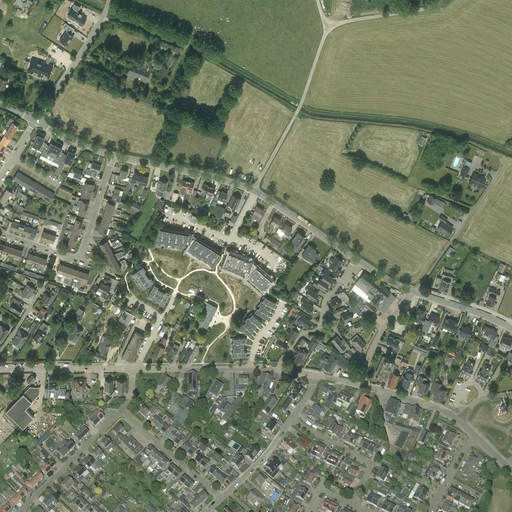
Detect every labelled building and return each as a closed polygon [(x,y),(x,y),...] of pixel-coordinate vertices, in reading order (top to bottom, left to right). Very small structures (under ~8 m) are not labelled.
[(75,11),(71,16),(74,18),(73,20),(81,25),(86,18),(81,14),(79,12),(79,13),(77,11),(80,6),(74,4),(72,6),(74,7),(73,9),(75,11)] [(63,22),(60,26),(68,31),(71,27),(63,22)] [(66,31),(60,41),(67,46),(73,36),(66,31)] [(127,72),(128,72),(127,74),(135,77),(136,76),(146,80),(150,71),(153,64),(153,63),(156,60),(158,57),(165,64),(167,62),(165,66),(161,65),(154,77),(156,78),(154,81),(160,84),(162,81),(163,82),(170,69),(176,57),(180,48),(161,41),(158,49),(169,53),(166,59),(156,49),(153,52),(150,55),(152,56),(147,61),(144,60),(141,67),(131,63),(127,72)] [(53,65),(32,58),(27,72),(48,79),(53,65)] [(186,97),(189,89),(181,85),(178,93),(186,97)] [(7,125),(6,126),(14,132),(18,125),(12,122),(9,127),(7,125)] [(5,128),(7,130),(4,135),(10,138),(14,132),(6,126),(5,128)] [(0,138),(0,141),(6,145),(10,138),(4,135),(1,139),(0,138)] [(41,153),(44,147),(41,145),(44,139),(37,135),(37,136),(36,136),(34,139),(35,139),(32,146),(36,147),(34,150),(41,153)] [(49,159),(56,146),(56,145),(53,143),(52,144),(51,143),(48,150),(44,149),(41,155),(49,159)] [(56,146),(49,159),(59,164),(62,157),(58,156),(62,149),(61,148),(61,147),(58,146),(57,146),(56,146)] [(62,157),(59,164),(55,172),(60,175),(65,162),(71,165),(75,154),(69,151),(67,157),(63,155),(64,154),(62,158),(62,157)] [(92,162),(92,163),(89,162),(88,167),(90,168),(90,169),(91,169),(89,174),(95,177),(97,172),(98,172),(101,165),(92,162)] [(464,165),(460,174),(466,176),(469,168),(464,165)] [(73,167),(71,173),(81,177),(83,171),(73,167)] [(114,174),(114,177),(119,178),(119,179),(122,179),(123,179),(123,177),(126,178),(126,177),(127,170),(121,169),(120,175),(114,174)] [(20,184),(25,176),(17,171),(13,179),(20,184)] [(70,172),(67,176),(72,178),(80,181),(82,177),(81,177),(71,173),(70,172)] [(126,188),(125,191),(128,192),(129,187),(131,187),(132,187),(133,186),(134,184),(133,184),(134,183),(138,184),(137,189),(139,183),(141,175),(142,175),(134,172),(133,178),(131,183),(128,182),(126,188)] [(474,173),(470,182),(481,186),(485,177),(474,173)] [(139,183),(137,189),(140,190),(141,186),(142,186),(142,184),(146,185),(148,177),(141,175),(139,183)] [(25,176),(20,184),(28,188),(32,180),(25,176)] [(32,180),(28,188),(27,190),(29,191),(30,190),(35,193),(40,185),(32,180)] [(159,180),(158,188),(157,194),(166,196),(167,190),(165,190),(166,190),(167,181),(159,180)] [(180,191),(179,192),(185,194),(186,189),(188,181),(182,180),(180,191)] [(82,184),(80,188),(92,191),(94,185),(85,182),(84,185),(82,184)] [(207,193),(209,186),(204,184),(200,194),(204,196),(205,193),(207,193)] [(40,185),(35,193),(42,197),(47,189),(40,185)] [(59,189),(71,195),(73,191),(61,186),(59,189)] [(215,188),(209,186),(207,193),(208,194),(207,197),(211,199),(215,188)] [(80,188),(79,192),(81,193),(80,195),(90,198),(92,191),(80,188)] [(115,188),(111,199),(120,202),(121,196),(119,195),(120,190),(115,188)] [(14,194),(11,192),(6,189),(3,194),(8,198),(10,195),(12,197),(14,194)] [(47,189),(42,197),(50,202),(54,194),(47,189)] [(213,200),(211,204),(215,206),(216,204),(217,202),(218,198),(223,201),(225,202),(227,198),(225,198),(227,193),(221,191),(220,194),(217,193),(213,200)] [(8,198),(3,194),(0,199),(0,200),(7,205),(9,202),(6,200),(8,198)] [(236,209),(241,199),(232,195),(228,205),(236,209)] [(431,195),(427,202),(433,205),(434,202),(438,204),(440,200),(437,198),(436,199),(431,195)] [(79,200),(76,206),(80,207),(80,208),(87,210),(89,203),(82,201),(79,200)] [(16,203),(14,201),(12,204),(18,207),(18,209),(22,211),(24,208),(16,203)] [(139,211),(141,205),(133,201),(130,207),(139,211)] [(107,202),(106,208),(113,210),(116,211),(117,209),(114,208),(115,204),(107,202)] [(257,206),(253,212),(251,216),(260,221),(264,213),(262,212),(263,210),(264,209),(260,207),(260,208),(257,206)] [(218,212),(216,215),(221,218),(226,208),(223,207),(220,213),(218,212)] [(106,208),(104,214),(111,216),(112,213),(115,214),(116,211),(113,210),(106,208)] [(104,214),(102,220),(109,222),(110,220),(111,216),(104,214)] [(438,219),(442,221),(437,228),(448,235),(453,227),(445,222),(448,219),(441,215),(438,219)] [(271,222),(269,226),(271,228),(274,224),(277,226),(281,220),(274,216),(271,222)] [(76,219),(74,225),(81,228),(83,222),(76,219)] [(102,220),(100,226),(107,228),(109,222),(102,220)] [(13,221),(10,228),(16,230),(19,223),(13,221)] [(19,223),(16,230),(23,232),(25,225),(19,223)] [(269,242),(278,249),(278,248),(282,251),(292,236),(289,234),(290,232),(289,231),(292,228),(285,223),(281,230),(284,232),(281,236),(284,238),(281,243),(272,238),(269,242)] [(25,225),(23,232),(29,234),(31,227),(25,225)] [(74,225),(72,231),(79,234),(81,228),(74,225)] [(100,226),(98,232),(106,234),(107,228),(100,226)] [(167,228),(160,226),(157,240),(164,241),(167,228)] [(31,227),(29,234),(35,236),(37,229),(31,227)] [(174,229),(167,228),(164,241),(171,243),(174,229)] [(181,231),(174,229),(171,243),(178,244),(181,231)] [(72,231),(70,238),(77,240),(79,234),(72,231)] [(186,243),(188,232),(181,231),(178,244),(177,246),(185,248),(186,243)] [(47,240),(49,234),(43,232),(41,238),(47,240)] [(293,239),(291,242),(294,244),(297,246),(295,248),(294,250),(297,252),(301,246),(299,244),(303,238),(304,236),(298,232),(293,239)] [(49,234),(47,240),(53,242),(55,236),(49,234)] [(196,237),(188,251),(194,255),(195,253),(203,241),(196,237)] [(70,238),(68,244),(75,246),(77,240),(70,238)] [(102,250),(109,246),(107,241),(99,244),(102,250)] [(203,241),(195,253),(201,257),(209,245),(203,241)] [(4,245),(2,252),(5,253),(8,254),(10,247),(4,245)] [(209,245),(201,257),(207,261),(215,248),(209,245)] [(298,254),(297,256),(302,259),(304,256),(313,263),(319,255),(314,252),(316,249),(308,245),(305,249),(302,247),(298,254)] [(109,246),(102,250),(105,255),(112,252),(109,246)] [(10,247),(8,254),(14,256),(16,249),(10,247)] [(449,255),(453,249),(450,247),(445,253),(449,255)] [(215,248),(207,261),(213,264),(221,252),(215,248)] [(16,249),(14,256),(20,258),(22,251),(16,249)] [(236,253),(229,251),(224,264),(230,266),(236,253)] [(112,252),(105,255),(108,261),(122,254),(121,252),(117,254),(116,253),(114,255),(112,252)] [(122,254),(108,261),(110,267),(118,263),(116,260),(119,259),(119,258),(123,256),(123,257),(128,254),(126,252),(122,254)] [(28,253),(26,260),(32,262),(34,255),(28,253)] [(242,256),(236,253),(230,266),(237,269),(242,256)] [(34,255),(32,262),(38,264),(41,257),(34,255)] [(245,269),(249,259),(242,256),(237,269),(236,271),(243,274),(245,269)] [(329,261),(331,263),(329,266),(333,269),(331,271),(338,276),(342,270),(338,268),(343,261),(336,256),(333,259),(331,258),(329,261)] [(41,257),(38,264),(44,266),(47,259),(41,257)] [(502,272),(505,264),(499,262),(496,270),(502,272)] [(121,268),(118,263),(110,267),(113,272),(121,268)] [(258,263),(247,275),(252,280),(263,268),(258,263)] [(59,264),(57,272),(60,273),(57,283),(60,283),(60,281),(63,274),(65,266),(59,264)] [(65,266),(63,274),(66,275),(63,284),(65,285),(66,283),(71,268),(65,266)] [(142,266),(133,273),(135,277),(143,271),(145,270),(142,266)] [(71,268),(66,283),(68,284),(71,276),(74,278),(77,270),(71,268)] [(263,268),(252,280),(258,285),(269,273),(263,268)] [(321,279),(328,284),(329,285),(333,279),(328,275),(329,272),(324,269),(321,274),(323,276),(321,279)] [(77,270),(74,278),(78,279),(75,286),(78,287),(83,272),(77,270)] [(143,271),(135,277),(138,280),(146,275),(143,271)] [(443,271),(441,278),(437,277),(435,283),(440,284),(439,289),(447,291),(450,282),(444,280),(445,277),(451,278),(452,274),(443,271)] [(83,272),(78,287),(80,288),(82,280),(86,282),(89,274),(83,272)] [(364,272),(354,284),(368,296),(367,297),(371,300),(370,300),(369,302),(379,309),(383,312),(393,301),(396,297),(392,294),(392,293),(372,277),(372,278),(365,272),(364,272)] [(269,273),(258,285),(263,290),(274,278),(269,273)] [(146,275),(138,280),(140,284),(148,278),(146,275)] [(148,278),(140,284),(143,288),(153,281),(150,277),(148,278)] [(328,284),(321,279),(320,278),(318,281),(316,280),(312,285),(318,288),(319,286),(324,290),(328,284)] [(24,282),(24,283),(24,284),(26,285),(24,288),(32,292),(35,288),(32,286),(34,283),(30,281),(27,279),(25,282),(24,282)] [(101,292),(106,285),(101,282),(98,287),(95,284),(91,290),(95,293),(97,289),(101,292)] [(101,292),(102,292),(100,295),(107,300),(110,296),(107,293),(110,288),(106,285),(101,292)] [(154,285),(148,295),(152,297),(157,289),(158,287),(154,285)] [(309,285),(305,290),(308,291),(306,295),(314,300),(318,294),(313,291),(314,288),(309,285)] [(490,292),(489,295),(486,303),(487,303),(487,304),(489,305),(489,304),(493,305),(496,298),(495,298),(496,295),(498,296),(500,291),(491,287),(489,292),(490,292)] [(21,289),(18,294),(24,298),(26,295),(29,297),(32,292),(24,288),(22,290),(21,289)] [(43,296),(41,300),(47,304),(49,302),(51,303),(56,296),(55,296),(57,293),(52,289),(50,293),(50,292),(48,295),(45,293),(44,294),(43,296)] [(157,289),(152,297),(156,299),(161,291),(157,289)] [(202,298),(203,291),(195,289),(193,296),(202,298)] [(161,291),(156,299),(160,301),(164,293),(161,291)] [(164,293),(160,301),(164,304),(169,293),(165,291),(164,293)] [(338,297),(331,300),(334,307),(341,304),(340,301),(344,298),(347,302),(348,302),(350,307),(355,305),(351,300),(343,291),(336,294),(338,297)] [(10,308),(10,309),(13,312),(14,311),(18,313),(22,307),(19,305),(17,304),(19,301),(16,299),(13,297),(10,302),(13,304),(10,308)] [(265,297),(263,301),(271,305),(273,307),(275,303),(265,297)] [(304,297),(300,302),(303,304),(301,307),(309,313),(313,307),(308,303),(309,301),(304,297)] [(360,300),(355,304),(359,309),(364,305),(360,300)] [(263,301),(260,305),(269,309),(271,305),(263,301)] [(364,305),(364,306),(367,309),(365,311),(370,315),(372,312),(376,308),(369,302),(367,301),(364,305)] [(109,309),(119,313),(122,308),(112,303),(109,309)] [(206,305),(197,323),(207,328),(211,319),(216,309),(207,304),(206,305)] [(260,305),(258,308),(267,313),(269,309),(260,305)] [(350,311),(342,314),(345,321),(353,318),(352,315),(356,312),(359,316),(362,314),(359,310),(355,305),(350,307),(348,308),(350,311)] [(191,309),(191,311),(194,312),(199,315),(202,310),(196,307),(193,306),(191,309)] [(292,306),(287,315),(289,317),(293,311),(295,312),(297,309),(292,306)] [(258,308),(256,312),(266,318),(269,314),(267,313),(258,308)] [(423,316),(425,311),(418,308),(413,320),(420,322),(421,321),(423,323),(426,317),(423,316)] [(124,310),(120,320),(130,325),(135,314),(124,310)] [(300,318),(296,323),(300,326),(301,324),(306,327),(310,321),(305,317),(306,315),(301,311),(298,316),(300,318)] [(77,313),(73,320),(77,323),(82,316),(77,313)] [(252,314),(249,317),(256,324),(258,325),(261,322),(252,314)] [(431,314),(428,322),(433,324),(436,325),(439,317),(431,314)] [(249,317),(246,321),(254,327),(256,324),(249,317)] [(448,329),(452,320),(448,319),(448,320),(445,319),(442,327),(448,329)] [(455,322),(452,320),(448,329),(454,332),(457,324),(455,323),(455,322)] [(246,321),(243,324),(251,330),(254,327),(246,321)] [(364,326),(363,322),(353,325),(355,330),(364,326)] [(288,326),(291,328),(286,336),(292,340),(297,332),(293,329),(295,327),(290,323),(288,326)] [(9,330),(0,324),(0,340),(2,342),(9,330)] [(243,324),(240,328),(249,335),(252,332),(251,330),(243,324)] [(484,325),(482,330),(485,332),(484,334),(491,338),(493,339),(495,335),(497,332),(487,327),(488,326),(484,325)] [(44,326),(41,331),(39,330),(34,338),(35,339),(37,341),(38,340),(40,342),(46,334),(44,333),(47,328),(44,326)] [(67,337),(76,342),(83,331),(74,326),(67,337)] [(458,329),(456,333),(458,334),(459,335),(459,334),(461,335),(465,336),(468,338),(468,337),(469,338),(472,330),(469,329),(469,328),(466,326),(465,328),(462,327),(461,330),(458,329)] [(20,347),(28,335),(20,330),(12,342),(20,347)] [(132,362),(144,336),(134,331),(122,357),(132,362)] [(277,334),(275,336),(279,339),(276,344),(284,350),(287,345),(283,342),(285,339),(277,334)] [(405,334),(403,338),(415,343),(417,339),(405,334)] [(435,347),(440,336),(436,334),(431,345),(435,347)] [(160,341),(158,344),(157,344),(154,352),(160,355),(162,351),(163,352),(165,348),(164,347),(166,344),(165,343),(167,339),(163,336),(161,341),(160,341)] [(337,336),(331,341),(341,352),(346,348),(347,349),(348,350),(345,353),(350,359),(355,355),(350,349),(350,348),(349,347),(350,347),(346,342),(344,344),(337,336)] [(352,342),(351,342),(354,346),(355,345),(359,350),(366,345),(358,336),(352,342)] [(397,347),(399,340),(389,336),(386,343),(392,346),(391,349),(398,352),(399,348),(397,347)] [(503,336),(500,343),(502,344),(502,345),(505,347),(505,346),(507,347),(508,347),(507,349),(509,350),(511,346),(511,344),(509,344),(511,339),(508,337),(508,338),(503,336)] [(94,354),(93,356),(97,357),(98,357),(98,358),(99,358),(99,356),(101,357),(100,358),(105,360),(107,355),(105,354),(107,348),(110,350),(111,346),(108,345),(111,338),(110,338),(110,339),(106,337),(102,346),(100,345),(100,344),(99,344),(99,346),(98,345),(98,346),(97,350),(96,350),(97,350),(97,351),(96,350),(95,354),(94,354)] [(314,337),(312,340),(312,339),(307,346),(312,350),(317,343),(319,340),(314,337)] [(187,347),(180,359),(187,363),(193,350),(196,352),(198,346),(190,342),(189,342),(187,347)] [(172,347),(166,358),(172,361),(178,350),(177,350),(179,346),(174,343),(172,347)] [(486,352),(489,347),(482,343),(479,348),(486,352)] [(412,349),(420,351),(420,353),(426,356),(428,349),(414,344),(412,349)] [(496,351),(489,347),(486,352),(492,356),(496,351)] [(388,348),(384,359),(377,377),(386,380),(397,352),(388,348)] [(302,350),(294,361),(300,365),(305,357),(307,354),(302,350)] [(325,354),(320,361),(325,364),(323,367),(331,372),(336,363),(339,364),(338,365),(345,369),(352,363),(348,360),(342,356),(334,351),(332,353),(329,357),(325,354)] [(472,370),(475,363),(469,360),(465,366),(464,366),(461,372),(470,376),(473,370),(472,370)] [(487,374),(491,368),(484,365),(481,371),(480,371),(477,377),(486,381),(489,375),(487,374)] [(404,376),(401,385),(403,386),(403,387),(408,388),(409,383),(410,383),(411,379),(412,375),(413,373),(412,373),(407,372),(406,371),(405,373),(404,376)] [(392,372),(390,377),(388,381),(389,381),(388,384),(394,387),(397,379),(399,375),(392,372)] [(32,375),(26,380),(30,384),(36,378),(32,375)] [(187,375),(187,393),(187,399),(192,399),(192,402),(197,402),(197,383),(200,383),(200,375),(187,375)] [(262,375),(257,388),(256,392),(263,395),(262,398),(267,400),(270,391),(267,390),(272,378),(262,375)] [(426,379),(420,376),(416,384),(420,386),(418,391),(426,394),(429,384),(425,383),(426,379)] [(164,393),(165,391),(165,392),(172,382),(164,377),(158,387),(162,389),(160,393),(164,395),(165,393),(164,393)] [(45,387),(44,396),(50,396),(50,392),(54,392),(53,396),(58,397),(58,395),(65,395),(65,400),(69,400),(69,396),(65,395),(66,392),(66,388),(58,388),(59,381),(53,380),(53,379),(51,379),(50,380),(49,380),(48,387),(45,387)] [(75,388),(75,393),(80,393),(81,393),(82,393),(84,393),(85,394),(86,395),(86,394),(90,389),(87,387),(87,386),(86,385),(86,379),(76,379),(76,388),(75,388)] [(104,386),(104,389),(99,389),(100,395),(103,395),(103,393),(109,393),(109,390),(112,390),(112,380),(111,380),(109,380),(105,380),(105,386),(104,386)] [(118,380),(117,380),(117,389),(118,389),(118,393),(125,393),(125,389),(126,389),(126,381),(120,380),(118,380)] [(215,382),(208,394),(216,399),(217,399),(218,399),(220,395),(219,394),(223,387),(215,382)] [(302,390),(299,388),(300,386),(295,382),(292,387),(293,388),(291,390),(298,396),(302,390)] [(434,397),(443,400),(446,391),(440,389),(442,384),(435,382),(433,390),(436,391),(434,397)] [(26,390),(6,411),(23,428),(33,417),(25,409),(38,395),(39,389),(39,387),(37,387),(34,390),(30,386),(26,390)] [(326,387),(322,393),(329,397),(327,402),(332,404),(332,402),(333,403),(337,395),(334,394),(335,391),(331,388),(330,390),(326,387)] [(288,394),(290,395),(288,398),(287,398),(287,399),(292,402),(292,401),(294,402),(298,396),(291,390),(288,394)] [(337,395),(333,403),(336,404),(337,402),(342,405),(348,395),(342,392),(339,397),(337,395)] [(342,405),(342,406),(348,409),(346,412),(349,414),(353,405),(350,404),(351,404),(353,398),(348,395),(342,405)] [(270,397),(261,411),(267,415),(277,402),(270,397)] [(204,398),(199,406),(204,408),(208,401),(204,398)] [(180,409),(173,420),(175,422),(178,424),(180,426),(184,429),(194,413),(190,411),(194,405),(190,402),(184,399),(179,408),(180,409)] [(220,403),(213,415),(227,423),(235,410),(231,407),(226,404),(226,399),(222,399),(219,403),(220,403)] [(292,402),(287,399),(280,409),(285,412),(292,402)] [(358,409),(356,412),(359,414),(361,415),(360,417),(364,419),(365,417),(371,404),(363,399),(358,408),(358,409)] [(391,427),(396,418),(401,405),(390,401),(385,414),(392,416),(388,425),(391,427)] [(151,406),(147,411),(144,408),(139,413),(145,419),(149,413),(152,416),(156,410),(151,406)] [(313,406),(310,411),(320,416),(322,412),(324,413),(325,411),(326,409),(323,408),(320,406),(319,409),(315,406),(313,406)] [(414,413),(415,409),(409,408),(409,406),(407,406),(406,407),(402,406),(399,414),(403,415),(407,416),(408,415),(409,415),(408,421),(410,421),(411,416),(412,416),(413,413),(414,413)] [(421,411),(415,409),(414,413),(413,413),(412,416),(411,416),(410,421),(417,423),(421,411)] [(98,412),(99,413),(94,418),(99,423),(104,418),(103,417),(103,416),(101,414),(103,413),(100,410),(98,412)] [(156,418),(151,424),(155,428),(165,416),(162,419),(158,416),(161,412),(158,410),(153,415),(156,418)] [(310,411),(307,417),(316,421),(315,422),(314,425),(320,429),(322,425),(318,423),(320,421),(318,420),(320,416),(310,411)] [(168,418),(165,416),(155,428),(159,431),(164,426),(163,425),(165,423),(164,422),(168,418)] [(94,418),(90,422),(89,421),(87,423),(89,426),(91,425),(92,427),(93,426),(95,428),(99,423),(94,418)] [(270,422),(265,429),(262,427),(260,429),(267,433),(268,431),(271,433),(276,426),(275,425),(277,422),(272,419),(270,422)] [(331,420),(327,428),(330,430),(329,433),(328,434),(331,435),(331,434),(333,435),(337,428),(337,427),(339,425),(337,424),(337,423),(334,421),(331,420)] [(400,434),(394,447),(402,451),(398,458),(405,462),(409,455),(419,434),(420,431),(416,430),(413,429),(410,428),(412,423),(409,423),(408,428),(396,424),(395,429),(394,432),(400,434)] [(240,432),(226,424),(224,428),(229,431),(229,430),(234,433),(235,431),(239,434),(240,432)] [(50,434),(57,427),(55,425),(48,432),(50,434)] [(82,428),(83,429),(79,433),(84,438),(88,434),(87,432),(87,431),(86,430),(87,428),(84,425),(82,428)] [(125,432),(123,429),(119,425),(112,432),(116,436),(119,438),(118,439),(123,444),(136,457),(143,450),(130,437),(127,440),(123,435),(122,436),(119,433),(120,432),(122,434),(125,432)] [(164,426),(159,431),(164,436),(169,430),(171,428),(168,425),(166,427),(164,426)] [(333,435),(333,436),(338,439),(338,438),(341,433),(344,435),(347,429),(342,426),(339,425),(337,427),(337,428),(333,435)] [(447,432),(445,436),(446,436),(445,437),(453,442),(456,436),(451,434),(453,431),(446,427),(445,431),(448,432),(448,433),(447,432)] [(345,442),(350,445),(355,435),(350,433),(350,432),(348,430),(345,435),(348,437),(345,442)] [(175,431),(173,433),(168,439),(173,443),(178,437),(180,435),(175,431)] [(79,433),(74,437),(73,437),(71,439),(74,442),(75,440),(77,442),(77,441),(79,443),(84,438),(79,433)] [(180,439),(178,437),(173,443),(177,447),(182,442),(184,444),(191,435),(188,433),(184,439),(181,437),(180,439)] [(419,443),(425,445),(429,435),(423,433),(419,443)] [(184,444),(186,446),(181,450),(186,454),(191,449),(189,447),(191,445),(189,443),(193,437),(191,435),(184,444)] [(355,435),(350,445),(355,448),(358,443),(360,444),(362,438),(360,437),(359,438),(355,435)] [(302,436),(298,441),(306,449),(311,443),(302,436)] [(439,441),(437,444),(444,448),(446,444),(449,446),(451,447),(453,442),(445,437),(445,438),(444,438),(442,442),(443,442),(442,443),(439,441)] [(101,443),(101,444),(100,445),(108,452),(111,449),(112,449),(114,451),(118,447),(113,441),(110,444),(106,439),(103,442),(101,443)] [(364,439),(360,446),(363,447),(361,451),(365,453),(366,451),(368,452),(371,445),(366,442),(367,441),(364,439)] [(296,448),(293,446),(290,443),(290,444),(286,440),(281,446),(285,450),(283,453),(286,455),(286,454),(290,456),(296,448)] [(56,442),(54,443),(58,448),(56,451),(58,453),(63,458),(69,453),(62,446),(62,445),(57,441),(56,442)] [(66,441),(62,445),(62,446),(69,453),(74,447),(70,442),(68,441),(66,441)] [(239,455),(243,450),(232,441),(228,446),(239,455)] [(371,445),(368,452),(370,453),(369,455),(372,457),(374,453),(376,454),(380,448),(377,447),(377,448),(376,448),(373,446),(375,444),(375,443),(373,442),(372,442),(371,445)] [(311,445),(308,451),(311,452),(310,455),(315,457),(321,446),(316,444),(314,447),(311,445)] [(321,446),(315,457),(319,459),(321,456),(322,457),(325,459),(326,455),(323,454),(326,449),(325,448),(325,447),(323,446),(322,445),(321,446)] [(253,446),(245,456),(252,461),(260,452),(253,446)] [(439,451),(438,454),(439,455),(438,455),(446,459),(449,455),(449,454),(444,452),(445,449),(440,446),(438,449),(441,450),(440,451),(439,451)] [(145,453),(143,455),(148,459),(150,457),(149,457),(154,451),(150,447),(145,453)] [(193,450),(191,449),(186,454),(191,458),(196,453),(195,452),(197,450),(195,448),(193,450)] [(49,457),(42,450),(40,453),(46,459),(49,457)] [(98,461),(100,458),(101,458),(103,456),(97,450),(92,455),(98,461)] [(154,451),(149,457),(150,457),(154,461),(159,455),(154,451)] [(325,459),(324,461),(326,462),(326,463),(331,466),(337,455),(332,452),(329,457),(326,455),(325,459)] [(202,454),(200,456),(195,462),(199,466),(204,460),(202,459),(204,456),(202,454)] [(154,461),(152,463),(154,465),(156,462),(159,465),(164,459),(159,455),(154,461)] [(337,455),(331,466),(336,468),(339,469),(342,463),(340,461),(342,457),(337,455)] [(435,460),(434,463),(439,466),(441,463),(443,464),(444,465),(446,459),(438,455),(438,456),(437,456),(435,459),(436,460),(435,460)] [(226,456),(223,460),(225,462),(226,463),(227,464),(229,466),(231,464),(238,470),(241,466),(240,466),(244,461),(237,456),(233,460),(230,457),(229,458),(226,456)] [(469,459),(468,463),(477,468),(479,462),(480,463),(482,460),(476,457),(475,459),(471,457),(469,456),(468,459),(469,459)] [(272,459),(269,463),(277,470),(280,466),(283,468),(286,464),(279,458),(276,462),(272,459)] [(55,467),(51,462),(50,460),(48,460),(46,462),(43,459),(41,461),(51,471),(55,467)] [(94,464),(93,464),(88,459),(83,464),(89,470),(91,467),(95,472),(100,467),(101,468),(102,468),(97,463),(95,465),(94,464)] [(158,473),(153,479),(156,481),(160,476),(161,475),(162,473),(160,472),(163,469),(168,463),(164,459),(159,465),(157,467),(160,470),(158,473)] [(206,462),(204,460),(199,466),(204,470),(209,464),(208,464),(210,462),(208,459),(206,462)] [(51,471),(41,461),(39,463),(41,465),(39,468),(42,471),(42,470),(47,475),(51,471)] [(139,467),(132,462),(130,464),(136,470),(139,467)] [(277,470),(269,463),(265,468),(269,471),(266,474),(273,480),(276,476),(273,474),(277,470)] [(430,463),(427,470),(438,476),(440,472),(438,470),(434,469),(436,466),(434,465),(430,463)] [(464,466),(463,468),(474,473),(477,468),(468,463),(466,467),(464,466)] [(167,472),(165,474),(168,476),(169,474),(171,476),(176,470),(176,469),(174,468),(172,466),(167,472)] [(222,475),(217,481),(222,485),(227,479),(225,478),(227,475),(229,472),(231,474),(233,471),(229,467),(222,475)] [(79,468),(74,473),(77,476),(74,478),(80,483),(84,479),(82,477),(84,474),(79,469),(79,468)] [(213,468),(208,473),(213,477),(218,472),(213,468)] [(344,471),(342,474),(349,478),(351,475),(355,478),(356,478),(359,472),(357,471),(357,470),(354,468),(353,469),(351,468),(350,469),(348,468),(348,469),(346,472),(344,471)] [(463,471),(461,475),(462,475),(466,477),(464,480),(470,483),(472,480),(471,479),(474,473),(463,468),(462,470),(463,471)] [(307,469),(303,476),(313,482),(316,477),(311,475),(313,472),(307,469)] [(388,469),(386,471),(381,469),(379,474),(387,478),(389,473),(391,474),(393,471),(388,469)] [(171,476),(173,477),(171,479),(174,482),(176,479),(176,480),(181,474),(176,470),(171,476)] [(425,474),(423,478),(428,481),(430,478),(431,479),(435,481),(438,476),(427,470),(427,471),(425,474)] [(36,473),(38,475),(34,480),(38,484),(43,479),(40,475),(41,474),(38,471),(36,473)] [(218,472),(213,477),(217,481),(222,475),(218,472)] [(341,475),(340,477),(341,477),(340,478),(343,479),(345,480),(344,482),(342,485),(344,486),(344,487),(347,488),(348,488),(350,489),(353,483),(348,480),(349,478),(342,474),(342,475),(341,475)] [(387,478),(379,474),(376,479),(381,481),(379,484),(385,486),(386,484),(384,483),(387,478)] [(256,479),(257,480),(256,480),(258,483),(261,487),(262,485),(264,487),(266,490),(270,486),(265,482),(266,481),(261,475),(258,478),(257,477),(256,479)] [(300,481),(299,484),(304,487),(305,485),(311,487),(313,482),(303,476),(300,481)] [(179,483),(180,483),(178,485),(180,487),(182,485),(184,487),(189,481),(184,477),(179,483)] [(68,479),(64,482),(71,489),(73,486),(75,489),(79,485),(75,481),(72,483),(68,479)] [(34,480),(29,484),(27,482),(25,484),(28,487),(29,486),(32,489),(38,484),(34,480)] [(184,487),(186,488),(184,490),(186,493),(188,490),(188,491),(193,485),(189,481),(184,487)] [(64,482),(61,486),(65,490),(63,492),(68,497),(71,493),(72,494),(73,494),(74,492),(71,489),(64,482)] [(172,482),(166,489),(168,492),(175,484),(172,482)] [(273,482),(271,485),(279,491),(278,493),(280,495),(284,490),(273,482)] [(297,488),(295,492),(305,497),(308,493),(307,493),(300,489),(302,487),(297,484),(296,487),(297,488)] [(80,491),(83,493),(84,492),(89,497),(92,494),(84,486),(80,491)] [(419,486),(415,493),(426,498),(429,493),(427,493),(424,491),(425,488),(419,486)] [(22,491),(17,496),(21,500),(27,494),(24,491),(26,489),(24,487),(21,490),(22,491)] [(196,488),(193,491),(195,494),(198,497),(203,503),(208,498),(203,493),(198,497),(196,494),(199,490),(196,488)] [(451,490),(450,492),(448,491),(445,496),(447,498),(447,497),(453,501),(457,493),(451,490)] [(252,493),(247,499),(254,505),(256,502),(258,504),(263,499),(258,495),(254,491),(252,493)] [(369,491),(367,496),(369,498),(367,502),(372,505),(376,497),(376,496),(372,494),(373,493),(369,491)] [(290,495),(289,497),(291,499),(298,503),(299,500),(303,502),(305,497),(295,492),(294,492),(292,496),(290,495)] [(270,499),(268,501),(271,504),(273,502),(274,500),(278,495),(275,493),(271,498),(270,499)] [(412,500),(411,501),(417,503),(418,501),(423,503),(426,498),(415,493),(412,500)] [(463,496),(457,493),(453,501),(459,503),(463,496)] [(77,502),(74,505),(78,508),(84,502),(86,501),(83,498),(84,498),(81,494),(75,499),(77,502)] [(195,494),(193,496),(196,499),(194,501),(199,506),(203,503),(198,497),(195,494)] [(376,497),(372,505),(377,508),(379,503),(382,504),(385,499),(384,499),(377,495),(376,496),(376,497)] [(17,496),(13,500),(12,499),(9,502),(11,504),(13,502),(16,505),(21,500),(17,496)] [(50,496),(46,500),(51,505),(53,503),(56,506),(59,503),(56,500),(55,501),(50,496)] [(469,499),(463,496),(459,503),(465,506),(469,499)] [(385,499),(382,504),(385,506),(382,510),(384,511),(387,511),(392,504),(387,501),(387,500),(385,499)] [(469,499),(465,506),(470,509),(468,511),(472,511),(475,508),(472,506),(474,502),(469,499)] [(46,500),(42,504),(47,509),(46,510),(48,511),(50,511),(52,510),(49,507),(51,505),(46,500)] [(84,502),(78,508),(81,511),(82,511),(85,508),(87,510),(90,507),(92,505),(86,500),(86,501),(84,502)] [(184,500),(181,502),(186,507),(189,505),(191,508),(194,511),(199,506),(194,501),(189,505),(184,500)] [(289,508),(289,509),(284,506),(294,511),(297,511),(299,508),(294,506),(296,503),(290,500),(289,503),(292,504),(291,504),(290,504),(288,508),(289,508)] [(324,500),(319,511),(321,511),(325,511),(326,511),(329,511),(334,504),(331,502),(330,502),(329,503),(328,502),(324,500)] [(89,511),(96,511),(99,509),(100,508),(95,502),(92,505),(90,507),(92,509),(89,511)]
